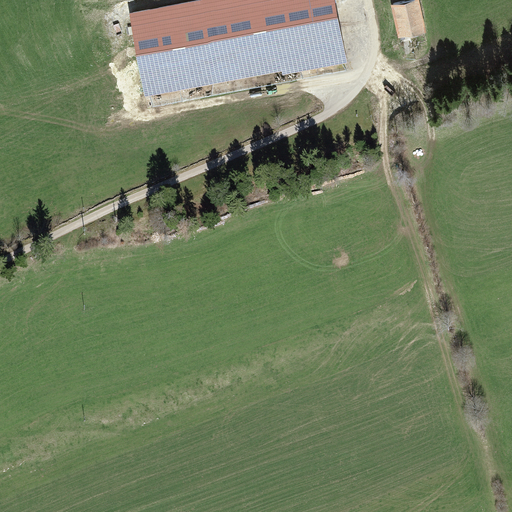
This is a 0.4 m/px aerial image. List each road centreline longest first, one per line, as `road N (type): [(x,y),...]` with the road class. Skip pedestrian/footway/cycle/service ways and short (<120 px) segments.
road 1 (unclassified): [(344,101),(0,261)]
road 2 (track): [(373,56),(391,64),(429,117),(425,201),(468,351),(480,362),(511,361)]
road 3 (track): [(362,81),(384,107),(389,179),(440,344)]
